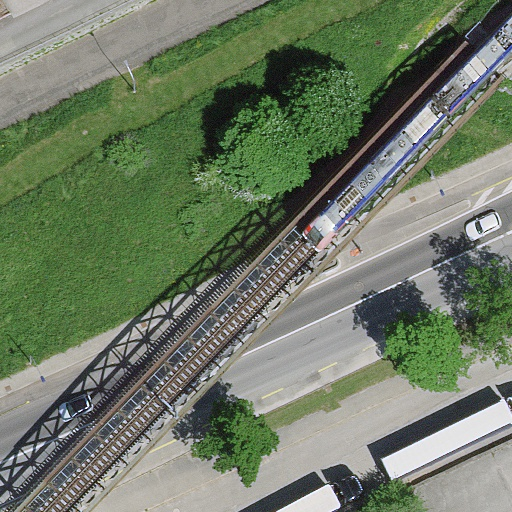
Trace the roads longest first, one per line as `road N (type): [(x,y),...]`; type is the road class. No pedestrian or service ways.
road 1 (primary): [(511,241),(0,473)]
road 2 (residential): [(201,0),(0,98)]
